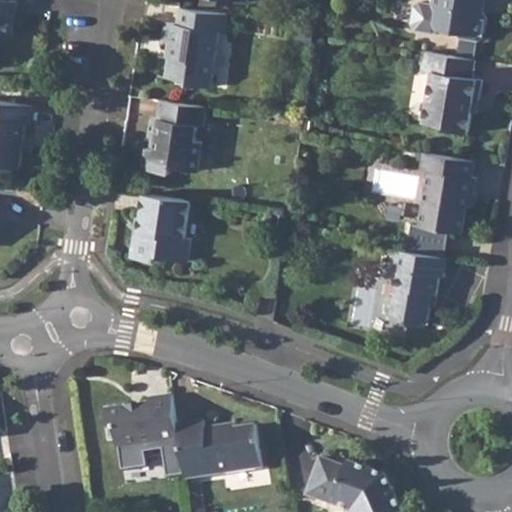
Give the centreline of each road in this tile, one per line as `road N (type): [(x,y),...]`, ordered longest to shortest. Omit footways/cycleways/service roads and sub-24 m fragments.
road 1 (residential): [(79,319),(229,360),(432,433)]
road 2 (residential): [(115,0),(74,256),(79,319)]
road 3 (residential): [(25,341),(56,511)]
